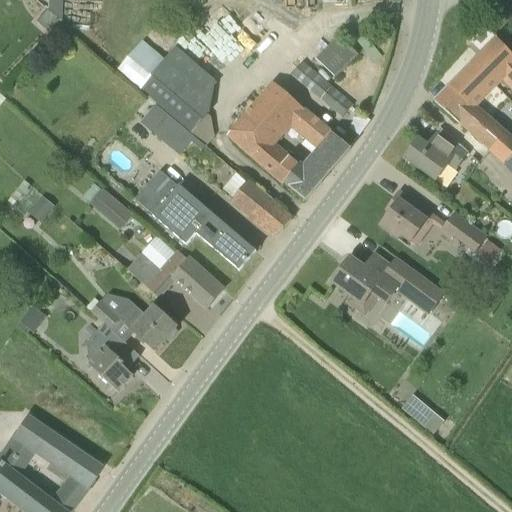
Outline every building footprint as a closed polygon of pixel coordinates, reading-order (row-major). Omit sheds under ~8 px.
[(61,23),(62,4),(59,0),(51,0),(44,3),(48,13),(61,23)] [(478,58),(448,89),(474,111),(502,81),(511,92),(511,55),(497,40),(478,58)] [(191,134),(207,115),(209,101),(163,60),(161,57),(142,41),(117,71),(169,116),(191,134)] [(352,106),(328,86),(301,63),(291,75),(342,118),(352,106)] [(351,150),(273,84),(228,136),(306,202),(351,150)] [(448,89),(435,103),(489,151),(503,135),(474,111),(448,89)] [(360,137),(370,122),(360,115),(349,129),(360,137)] [(191,134),(169,116),(159,129),(180,146),(191,134)] [(427,146),(419,140),(405,159),(436,182),(449,164),(457,169),(468,154),(440,129),(427,146)] [(178,184),(177,185),(160,170),(135,200),(152,216),(186,245),(195,233),(239,272),(256,253),(178,184)] [(30,187),(24,182),(7,202),(13,207),(30,187)] [(292,221),(248,183),(233,201),(278,238),(292,221)] [(84,198),(90,203),(100,191),(95,186),(84,198)] [(89,204),(120,231),(133,216),(102,189),(100,191),(90,203),(89,204)] [(429,229),(436,220),(436,219),(413,203),(400,193),(396,199),(386,212),(390,214),(380,227),(398,241),(401,237),(411,244),(425,225),(429,229)] [(54,207),(41,197),(29,214),(42,224),(54,207)] [(446,227),(442,232),(441,234),(450,240),(453,236),(475,252),(486,238),(455,215),(446,227)] [(500,251),(487,241),(478,254),(491,264),(500,251)] [(177,252),(160,271),(141,254),(126,270),(147,289),(158,299),(175,280),(207,308),(223,291),(189,262),(177,252)] [(333,283),(351,296),(346,304),(365,318),(377,301),(385,307),(396,293),(428,316),(444,294),(396,259),(389,268),(374,257),(364,270),(356,264),(349,273),(343,269),(333,283)] [(94,312),(100,305),(94,299),(86,308),(92,314),(94,312)] [(94,312),(92,314),(104,325),(111,331),(121,321),(101,304),(100,305),(94,312)] [(146,317),(137,309),(123,324),(155,352),(177,328),(154,308),(146,317)] [(32,334),(37,327),(34,323),(39,316),(31,310),(20,324),(17,327),(29,337),(32,334)] [(111,331),(104,325),(92,337),(92,351),(98,356),(89,366),(118,393),(133,377),(125,369),(123,369),(123,365),(130,365),(137,357),(139,359),(140,358),(111,331)] [(413,396),(401,409),(432,435),(443,422),(413,396)] [(25,419),(0,456),(0,466),(11,475),(12,474),(30,450),(71,479),(51,505),(59,511),(69,511),(87,490),(99,471),(25,419)] [(11,475),(0,466),(0,494),(22,511),(59,511),(51,505),(12,474),(11,475)]
